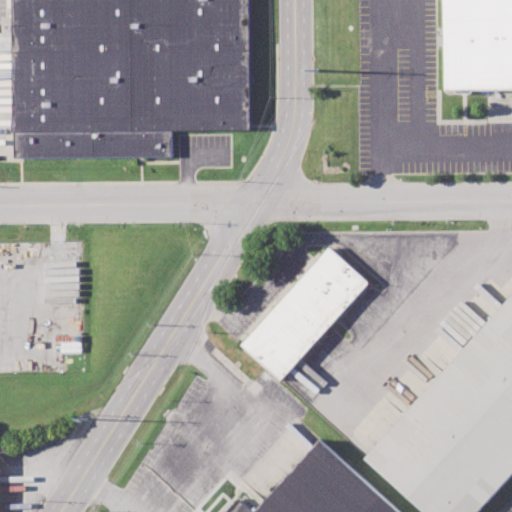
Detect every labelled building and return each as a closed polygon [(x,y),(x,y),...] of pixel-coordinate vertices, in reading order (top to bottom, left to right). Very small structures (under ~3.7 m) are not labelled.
[(15,0),(250,0),(251,129),(171,129),(171,157),(16,158),(15,0)] [(511,0),(511,92),(442,93),(441,0),(511,0)] [(242,343),(331,246),(369,281),(281,379),(242,343)] [(421,511),(363,459),(511,291),(511,471),(475,511),(421,511)] [(249,511),(315,439),(395,511),(249,511)]
